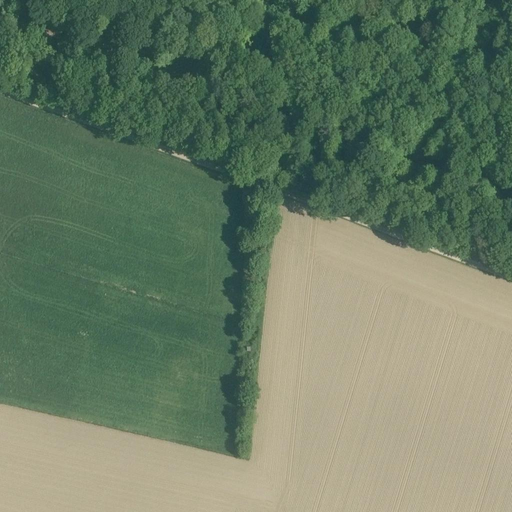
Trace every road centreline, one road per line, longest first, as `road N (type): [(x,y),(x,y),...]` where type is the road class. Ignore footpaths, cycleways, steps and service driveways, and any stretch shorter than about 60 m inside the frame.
road 1 (track): [(511,199),(0,12)]
road 2 (track): [(0,89),(511,273)]
